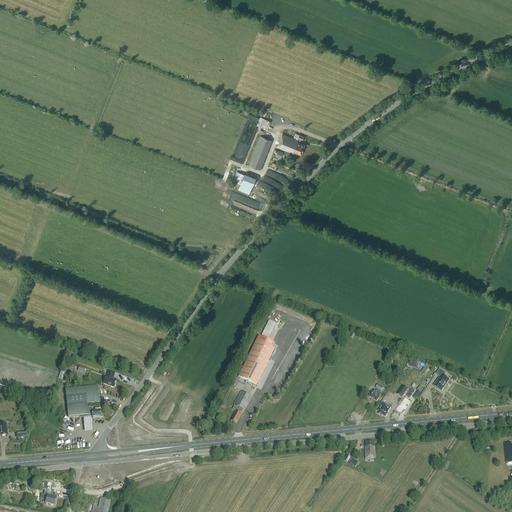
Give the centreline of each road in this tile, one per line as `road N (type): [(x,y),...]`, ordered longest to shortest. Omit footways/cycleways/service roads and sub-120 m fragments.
road 1 (tertiary): [(123,408),(219,277),(338,145),(428,83),(511,42)]
road 2 (unclassified): [(175,455),(511,421)]
road 3 (primary): [(183,446),(511,413)]
